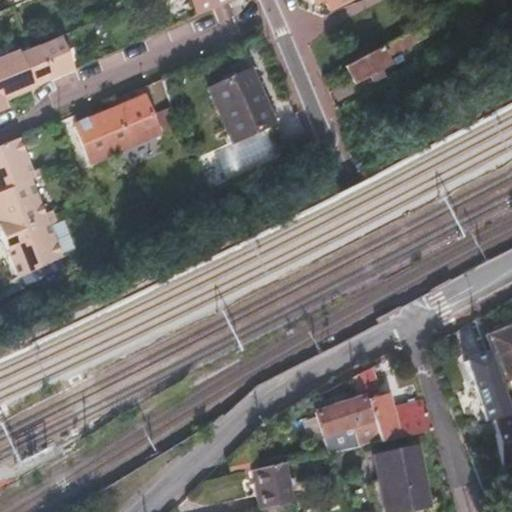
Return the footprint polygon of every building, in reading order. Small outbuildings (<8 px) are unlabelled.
[(230,0),(188,0),(196,18),(210,12),(224,5),(231,2),(230,0)] [(224,5),(210,12),(217,27),(231,20),(224,5)] [(436,30),(431,20),(381,46),(386,56),(436,30)] [(49,83),(69,74),(55,41),(34,49),(49,83)] [(381,46),(347,64),(356,81),(370,73),(373,79),(382,74),(379,68),(390,63),(386,56),(381,46)] [(30,52),(43,86),(49,83),(34,49),(30,52)] [(18,57),(0,64),(0,112),(2,111),(0,106),(0,104),(43,86),(30,52),(18,57)] [(0,64),(18,57),(16,54),(0,60),(0,64)] [(273,123),(249,71),(208,90),(232,142),(273,123)] [(136,103),(74,127),(89,164),(151,140),(136,103)] [(174,119),(171,108),(152,116),(156,126),(174,119)] [(0,148),(0,194),(28,184),(41,178),(38,172),(30,175),(16,142),(0,148)] [(0,194),(0,209),(10,237),(51,220),(48,213),(41,216),(28,184),(0,194)] [(10,237),(0,209),(0,238),(1,240),(10,237)] [(10,237),(24,277),(59,262),(47,230),(54,227),(51,220),(10,237)] [(24,277),(10,237),(1,240),(17,281),(24,277)] [(507,378),(511,376),(511,329),(492,337),(507,378)] [(374,368),(363,374),(367,385),(378,381),(374,368)] [(438,429),(428,398),(396,407),(389,384),(368,390),(377,419),(385,441),(438,429)] [(385,441),(377,419),(374,419),(367,398),(321,413),(328,436),(361,425),(366,445),(385,441)] [(511,419),(510,419),(508,415),(489,420),(500,465),(511,462),(511,419)] [(398,511),(400,511),(437,504),(423,446),(380,456),(385,476),(390,475),(398,511)] [(330,453),(298,461),(307,501),(339,494),(336,480),(333,465),(330,453)] [(257,508),(294,502),(287,460),(250,466),(257,508)] [(336,480),(346,478),(343,463),(333,465),(336,480)]
